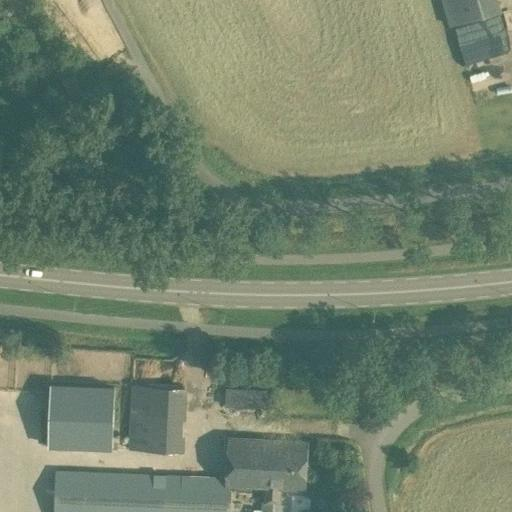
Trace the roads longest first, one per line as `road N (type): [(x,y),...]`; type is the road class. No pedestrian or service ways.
road 1 (unclassified): [(511,189),(401,210),(247,201),(202,176),(171,138),(97,0)]
road 2 (secondary): [(511,280),(356,299),(0,276)]
road 3 (unclassified): [(386,511),(384,431),(420,402),(511,385)]
